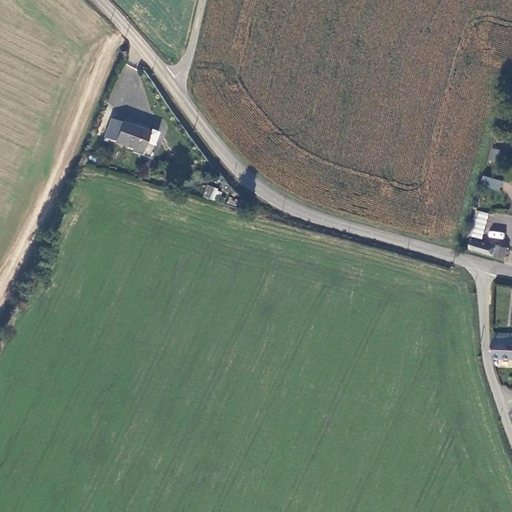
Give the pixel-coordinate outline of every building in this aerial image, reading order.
[(160,126),(160,129),(131,120),(125,139),(125,140),(154,148),(156,140),(165,142),(169,129),(160,126)] [(488,161),(499,162),(500,149),(490,148),(488,161)] [(500,190),(502,180),(482,176),(480,186),(500,190)] [(203,197),(215,201),(219,189),(206,185),(203,197)] [(483,207),(477,232),(490,236),(496,211),(483,207)] [(479,237),(477,248),(510,257),(511,247),(511,243),(504,241),(503,244),(479,237)] [(511,331),(497,331),(498,356),(511,356),(511,331)]
